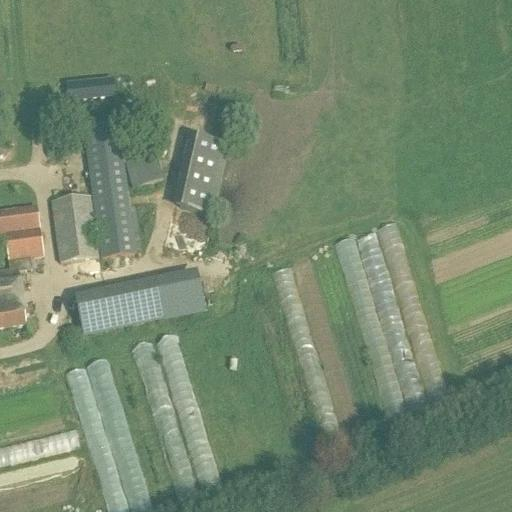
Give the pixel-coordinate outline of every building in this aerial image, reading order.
[(112,83),(68,88),(70,104),(114,100),(113,86),(112,83)] [(217,139),(221,119),(199,115),(181,203),(215,209),(229,141),(217,139)] [(154,144),(123,154),(119,123),(81,128),(91,198),(50,203),(59,265),(100,260),(100,261),(137,257),(133,232),(142,230),(139,208),(130,209),(125,168),(131,190),(165,182),(154,144)] [(38,209),(1,214),(0,213),(0,239),(4,239),(9,272),(18,271),(18,274),(32,273),(30,262),(45,260),(38,209)] [(18,271),(9,272),(0,273),(0,329),(25,326),(18,274),(18,271)] [(111,307),(78,314),(81,328),(114,321),(111,307)] [(180,394),(192,390),(177,350),(165,354),(180,394)]
